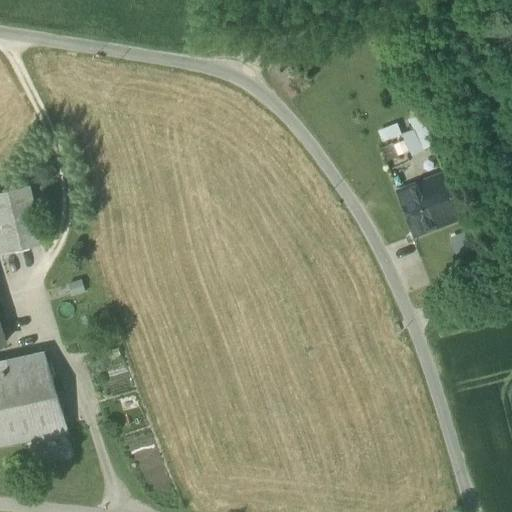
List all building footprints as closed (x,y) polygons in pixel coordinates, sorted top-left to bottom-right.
[(403,133),(412,154),(434,145),(420,114),(408,119),(412,129),(403,133)] [(379,129),(383,141),(402,135),(398,123),(379,129)] [(429,181),(447,222),(461,217),(443,176),(429,181)] [(398,193),(413,235),(447,222),(429,181),(398,193)] [(0,192),(0,249),(1,255),(44,245),(30,186),(0,192)] [(0,362),(0,446),(69,433),(45,353),(0,362)]
